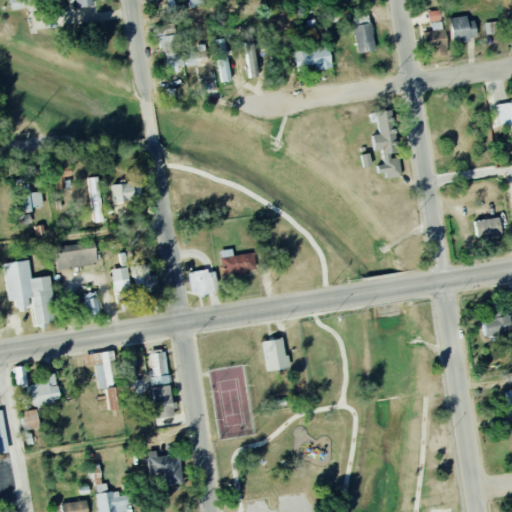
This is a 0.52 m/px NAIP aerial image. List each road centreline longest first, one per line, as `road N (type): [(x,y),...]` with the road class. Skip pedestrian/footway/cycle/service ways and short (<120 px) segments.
road 1 (residential): [(478,511),(400,0)]
road 2 (residential): [(211,511),(153,144)]
road 3 (secondary): [(0,354),(366,296)]
road 4 (residential): [(251,109),(511,67)]
